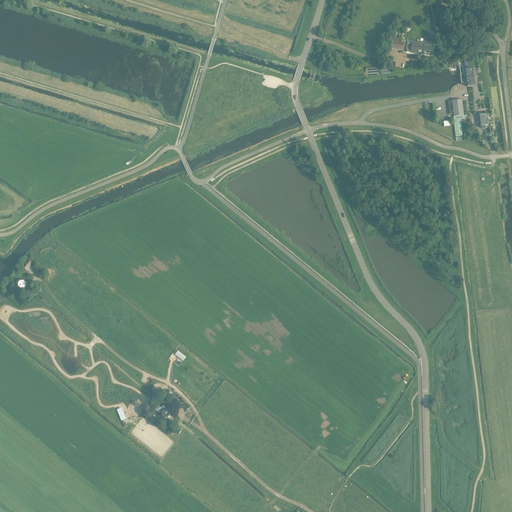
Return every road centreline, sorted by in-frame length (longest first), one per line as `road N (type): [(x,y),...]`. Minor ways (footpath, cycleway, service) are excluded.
road 1 (tertiary): [(428,511),(423,348),(370,283),(295,100),(322,0)]
road 2 (unknown): [(472,511),(484,460),(449,165),(452,159),(487,167),(493,157)]
road 3 (unknown): [(0,230),(169,147)]
road 4 (unknown): [(508,155),(496,46),(439,0)]
road 5 (unknown): [(452,159),(380,136),(311,140)]
